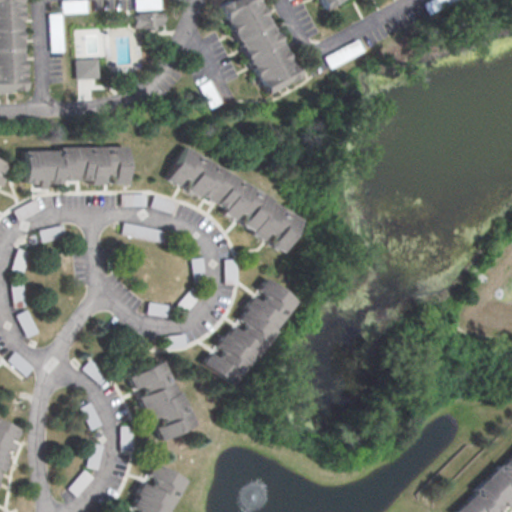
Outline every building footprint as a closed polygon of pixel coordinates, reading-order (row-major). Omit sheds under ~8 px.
[(0,89),(0,0),(23,0),(26,89),(0,89)] [(60,12),(85,11),(85,0),(63,0),(60,0),(60,12)] [(133,0),(134,8),(159,7),(158,0),(133,0)] [(221,4),(229,0),(260,0),(297,74),(264,90),(221,4)] [(320,0),(340,0),(325,8),(320,0)] [(133,28),(132,16),(138,16),(138,13),(157,12),(157,13),(165,13),(165,26),(155,26),(155,28),(155,31),(145,31),(145,28),(133,28)] [(59,13),(47,13),(48,37),(60,37),(59,13)] [(95,58),(72,58),(73,78),(96,78),(95,58)] [(219,102),(208,79),(197,85),(208,107),(219,102)] [(22,183),(21,149),(55,148),(55,146),(121,145),(122,183),(109,183),(109,180),(109,174),(105,174),(102,174),(99,175),(99,179),(99,183),(86,183),(86,179),(77,179),(73,179),(70,179),(67,179),(56,179),(57,182),(46,182),(46,180),(44,180),(43,180),(43,187),(39,187),(36,187),(34,188),(33,180),(31,180),(30,180),(30,183),(22,183)] [(161,178),(181,146),(268,198),(267,200),(297,218),(278,251),(266,244),(267,241),(269,238),(266,236),(264,235),(261,233),(259,237),(258,239),(246,232),(247,229),(237,224),(239,221),(241,218),(238,216),(234,214),(232,212),(230,216),(228,218),(217,211),(219,208),(211,203),(208,201),(205,200),(202,198),(194,193),(192,196),(180,189),(182,186),(184,183),(181,181),(179,180),(176,178),(175,182),(173,185),(161,178)] [(49,227),(51,238),(62,235),(59,224),(49,227)] [(21,273),(26,250),(13,248),(8,270),(21,273)] [(188,258),(189,275),(201,274),(200,257),(188,258)] [(221,283),(233,283),(234,259),(221,258),(221,283)] [(196,362),(204,351),(206,353),(210,356),(211,353),(213,351),(215,349),(213,347),(209,344),(218,333),(220,335),(228,325),(231,327),(235,330),(236,327),(238,325),(240,322),(237,320),(234,317),(241,308),(239,306),(248,295),(251,297),(254,300),(256,297),(257,295),(259,292),(256,290),(253,288),(261,277),(291,300),(226,385),(196,362)] [(22,305),(21,280),(8,280),(10,306),(22,305)] [(172,304),(181,312),(195,297),(187,289),(172,304)] [(143,313),(164,316),(166,304),(145,301),(143,313)] [(35,331),(24,309),(13,314),(24,336),(35,331)] [(158,347),(182,344),(181,333),(156,336),(158,347)] [(156,439),(150,426),(154,424),(157,423),(156,420),(154,417),(153,414),(149,416),(146,418),(140,406),(138,407),(133,396),(136,394),(138,393),(137,390),(136,387),(134,384),(132,386),(128,387),(123,376),(157,359),(172,391),(174,390),(190,422),(156,439)] [(77,406),(87,429),(98,424),(88,401),(77,406)] [(0,420),(14,427),(10,435),(9,437),(6,436),(5,438),(5,440),(12,443),(9,450),(2,447),(1,449),(0,451),(3,452),(1,456),(0,459),(2,460),(0,464),(0,420)] [(117,449),(129,449),(129,425),(117,425),(117,449)] [(95,468),(100,444),(88,442),(83,466),(95,468)] [(511,488),(507,494),(506,495),(503,492),(501,494),(507,501),(506,502),(503,504),(501,507),(495,501),(492,503),(495,506),(493,507),(489,511),(443,511),(465,490),(463,488),(490,463),(491,465),(511,444),(511,488)] [(132,511),(134,510),(130,508),(127,506),(133,495),(131,493),(138,481),(141,483),(145,485),(146,483),(147,480),(149,477),(146,475),(142,473),(149,461),(181,479),(164,510),(166,511),(165,511),(132,511)] [(65,488),(74,495),(90,476),(81,469),(65,488)]
